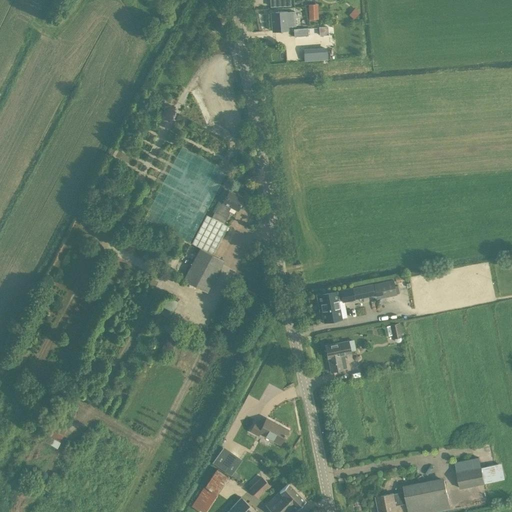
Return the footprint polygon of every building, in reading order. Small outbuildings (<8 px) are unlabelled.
[(359,13),(355,9),(351,14),(354,17),(359,13)] [(286,11),(271,13),(273,31),(287,30),(287,25),(293,25),(292,19),(287,19),(286,11)] [(294,36),(308,35),(314,35),(313,27),(294,29),(294,36)] [(227,211),(230,206),(237,210),(244,198),(229,190),(223,202),(223,203),(221,208),(218,206),(212,217),(223,224),(229,212),(227,211)] [(223,260),(213,255),(228,226),(223,224),(212,217),(206,214),(191,243),(200,248),(183,280),(207,292),(223,260)] [(396,292),(394,280),(375,284),(378,296),(396,292)] [(336,291),(317,295),(319,306),(321,306),(324,320),(324,322),(325,322),(325,320),(340,317),(340,319),(341,319),(337,299),(342,299),(343,301),(354,299),(375,296),(372,284),(352,288),(341,290),(341,291),(336,292),(336,291)] [(168,296),(160,313),(169,317),(177,301),(168,296)] [(399,322),(391,324),(394,339),(395,338),(395,339),(396,341),(398,342),(399,342),(401,341),(402,340),(402,338),(402,337),(399,322)] [(348,341),(325,345),(327,357),(330,372),(344,369),(344,368),(345,368),(346,366),(344,354),(350,352),(350,351),(348,341)] [(70,409),(65,419),(71,422),(76,412),(70,409)] [(53,414),(39,439),(57,448),(71,423),(53,414)] [(285,434),(287,430),(266,418),(263,424),(256,421),(250,431),(258,435),(259,433),(280,444),(284,436),(285,436),(286,435),(285,434)] [(240,462),(221,448),(212,462),(231,475),(233,471),(240,462)] [(474,458),(455,462),(457,472),(460,488),(501,479),(497,464),(481,467),(479,457),(474,458)] [(203,511),(205,511),(230,475),(217,467),(192,505),(203,511)] [(233,471),(231,475),(238,480),(241,476),(233,471)] [(53,493),(62,476),(54,472),(45,489),(53,493)] [(258,497),(270,485),(261,477),(250,488),(258,497)] [(409,511),(431,511),(450,508),(444,480),(404,488),(405,492),(393,494),(393,493),(376,497),(379,511),(396,511),(395,505),(407,502),(409,511)] [(272,511),(294,511),(306,501),(289,483),(266,505),(272,511)] [(255,511),(257,511),(242,497),(227,511),(255,511)]
